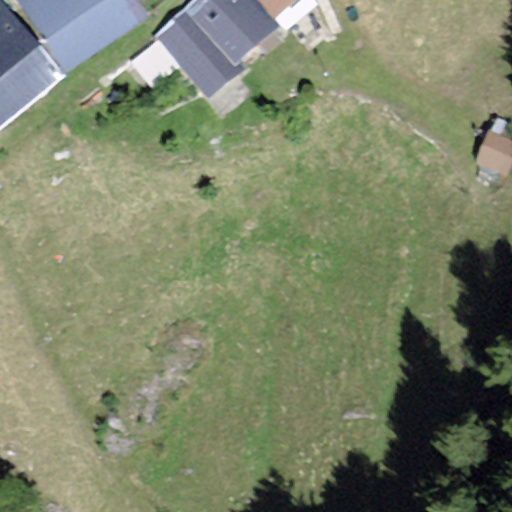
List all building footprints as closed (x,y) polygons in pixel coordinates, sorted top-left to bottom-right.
[(23,0),(68,65),(141,14),(131,0),(23,0)] [(271,25),(250,0),(197,0),(157,34),(207,93),(235,70),(228,62),(271,25)] [(290,0),(262,0),(274,14),(290,0)] [(0,124),(58,79),(0,4),(0,124)] [(511,154),(511,143),(490,135),(480,161),(505,171),(511,154)]
